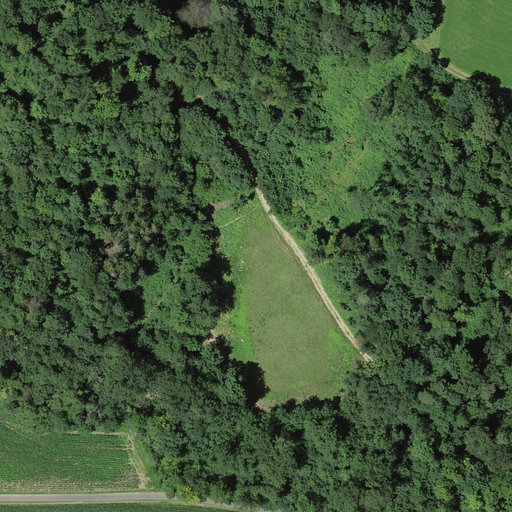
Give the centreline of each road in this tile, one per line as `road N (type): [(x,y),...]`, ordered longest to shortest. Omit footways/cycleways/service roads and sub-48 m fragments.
road 1 (track): [(137,0),(167,62),(213,116),(376,367),(492,472),(507,511)]
road 2 (residential): [(0,498),(171,496),(282,511)]
road 3 (track): [(511,92),(450,67),(383,0)]
